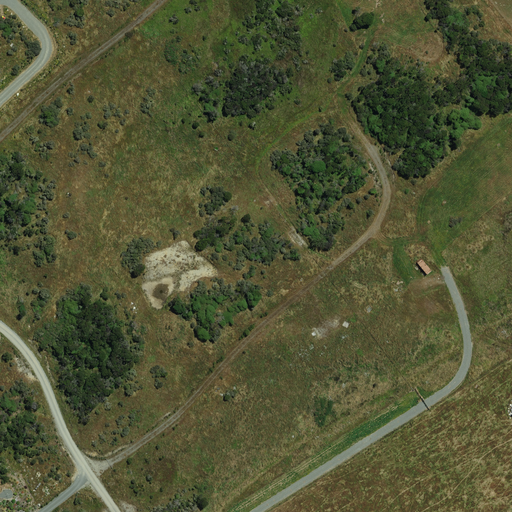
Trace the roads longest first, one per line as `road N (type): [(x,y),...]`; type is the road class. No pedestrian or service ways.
road 1 (track): [(347,124),(380,185),(368,226),(282,294),(182,408),(144,440),(84,467)]
road 2 (track): [(249,511),(457,381),(466,349),(444,271)]
road 3 (track): [(159,0),(67,69),(0,135)]
road 4 (residential): [(84,467),(33,355),(0,328)]
